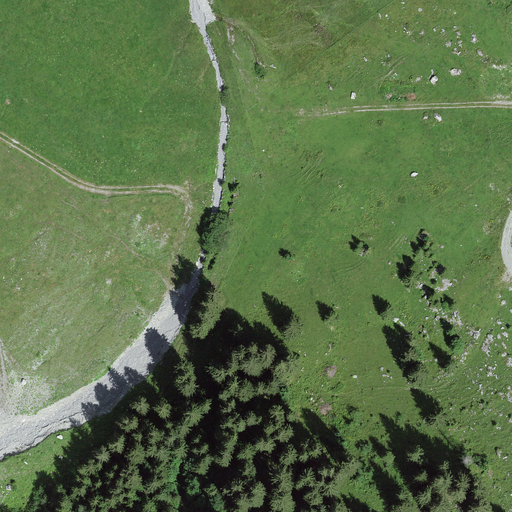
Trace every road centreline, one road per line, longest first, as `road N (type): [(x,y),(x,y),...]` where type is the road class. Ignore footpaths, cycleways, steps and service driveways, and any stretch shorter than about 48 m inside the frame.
road 1 (track): [(0,134),(89,187),(184,196),(188,210),(171,276)]
road 2 (track): [(300,112),(511,105)]
